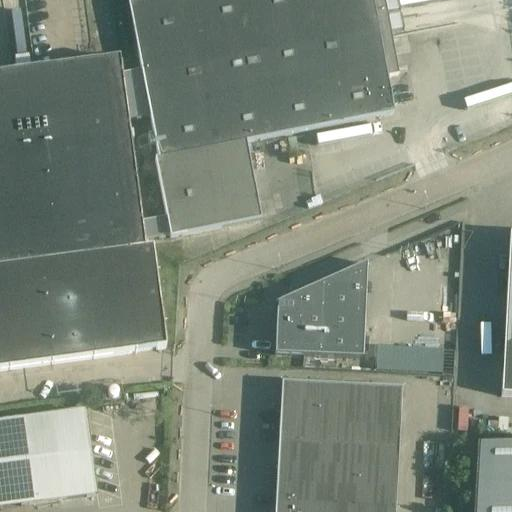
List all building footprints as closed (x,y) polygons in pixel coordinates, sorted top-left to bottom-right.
[(149,118),(158,162),(154,163),(165,219),(169,238),(169,241),(222,231),(207,153),(310,133),(394,117),(387,80),(398,77),(383,0),(126,0),(141,72),(149,118)] [(0,373),(165,352),(152,251),(144,253),(143,243),(169,238),(165,219),(140,224),(127,123),(149,118),(141,72),(120,76),(119,62),(0,77),(0,373)] [(214,263),(261,238),(257,229),(210,254),(214,263)] [(501,398),(511,399),(511,237),(509,237),(501,398)] [(274,358),(362,362),(366,267),(291,300),(290,314),(276,313),(274,358)] [(423,364),(423,355),(404,355),(404,363),(423,364)] [(281,386),(274,511),(394,511),(401,392),(281,386)] [(0,425),(0,511),(61,504),(92,500),(81,414),(49,419),(0,425)] [(436,460),(459,460),(459,443),(436,443),(436,460)] [(511,511),(511,448),(477,447),(473,511),(511,511)]
